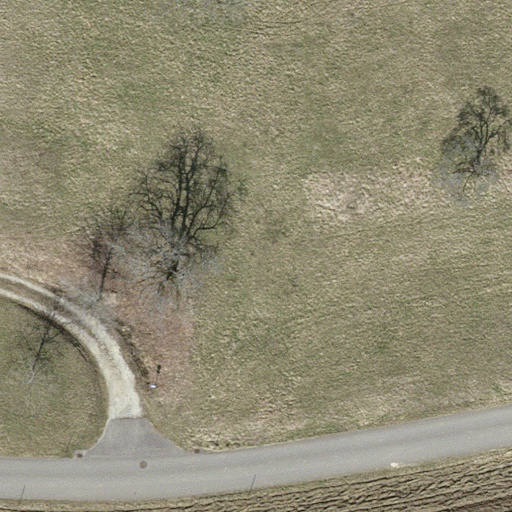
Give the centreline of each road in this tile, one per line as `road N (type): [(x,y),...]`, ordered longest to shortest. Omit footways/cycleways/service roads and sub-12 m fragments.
road 1 (unclassified): [(0,478),(143,479),(511,420)]
road 2 (track): [(0,280),(46,295),(94,330),(121,375),(143,479)]
